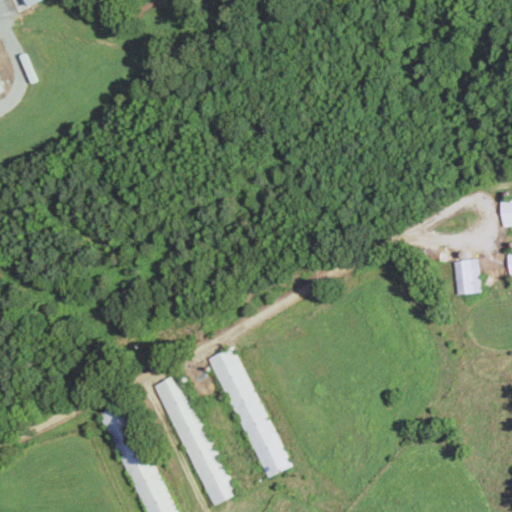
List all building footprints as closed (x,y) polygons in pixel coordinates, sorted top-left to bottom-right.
[(506,225),(511,224),(511,196),(502,197),(506,225)] [(484,291),(483,258),(458,258),(459,292),(484,291)] [(238,344),(213,355),(268,478),(293,466),(238,344)] [(158,384),(216,505),(240,494),(182,372),(158,384)] [(179,511),(145,435),(135,440),(119,404),(104,412),(149,511),(179,511)]
